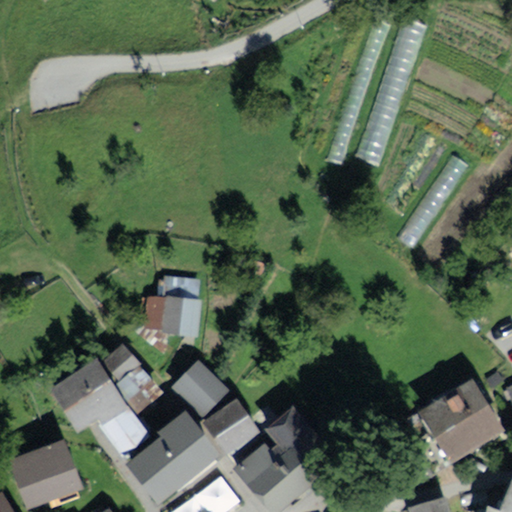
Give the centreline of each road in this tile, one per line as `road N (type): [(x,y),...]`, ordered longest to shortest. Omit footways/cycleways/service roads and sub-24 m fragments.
road 1 (residential): [(348,0),(253,44),(194,59),(100,64),(65,77)]
road 2 (residential): [(511,469),(326,511)]
